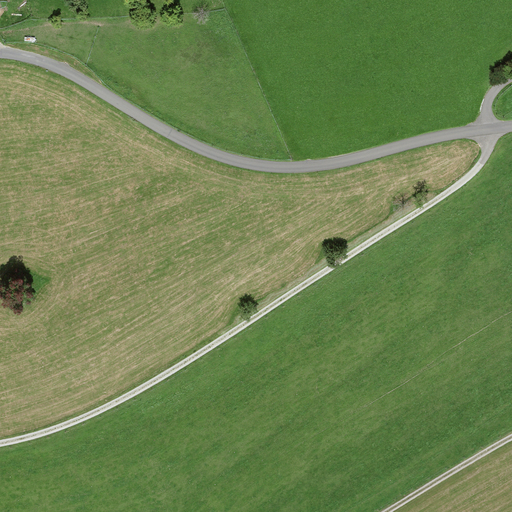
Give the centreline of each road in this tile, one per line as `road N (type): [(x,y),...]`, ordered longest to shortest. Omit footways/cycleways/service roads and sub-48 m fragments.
road 1 (track): [(0,444),(132,394),(423,210),(484,161),(486,129)]
road 2 (unclassified): [(0,53),(42,60),(194,146),(256,166),(342,163),(511,127)]
road 3 (track): [(391,511),(511,444)]
